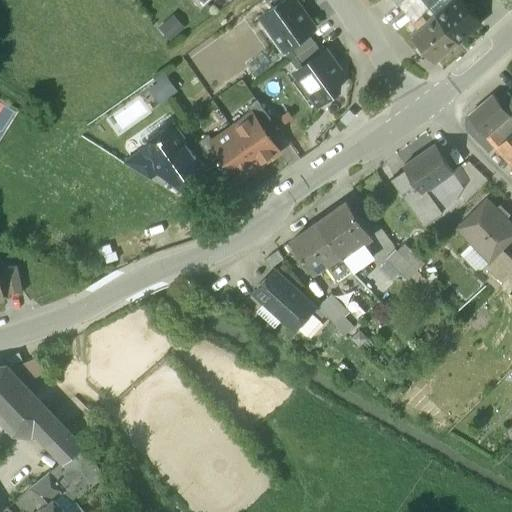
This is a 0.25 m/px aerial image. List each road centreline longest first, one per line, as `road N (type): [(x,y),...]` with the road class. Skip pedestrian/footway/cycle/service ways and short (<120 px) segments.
road 1 (tertiary): [(426,105),(239,239),(0,344)]
road 2 (residential): [(426,105),(340,0)]
road 3 (residential): [(426,105),(511,194)]
